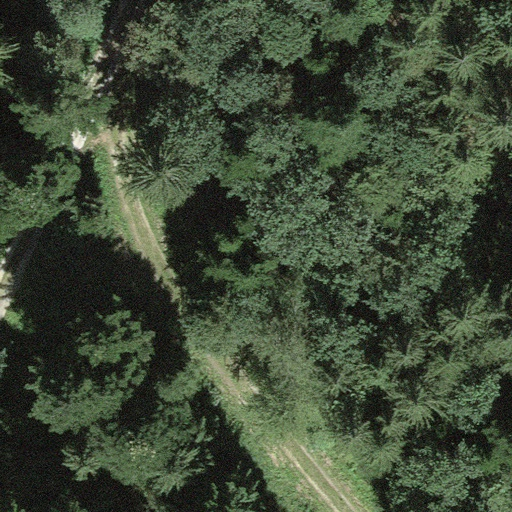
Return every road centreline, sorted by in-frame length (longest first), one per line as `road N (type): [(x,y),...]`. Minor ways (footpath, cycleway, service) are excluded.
road 1 (track): [(337,511),(190,335),(65,154)]
road 2 (track): [(0,296),(132,0)]
road 3 (track): [(190,335),(0,343)]
